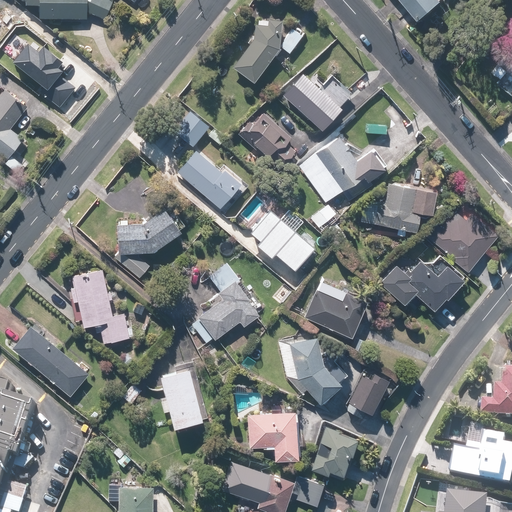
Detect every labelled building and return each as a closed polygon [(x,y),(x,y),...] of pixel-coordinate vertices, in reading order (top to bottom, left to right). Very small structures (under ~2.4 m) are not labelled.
[(112,1),(110,0),(24,0),(28,5),(40,4),(40,16),(86,19),(92,14),(104,18),(112,1)] [(402,0),(419,19),(441,0),(402,0)] [(255,24),(253,39),(232,67),(253,82),(279,48),(282,21),(268,19),(268,25),(255,24)] [(280,46),(289,53),(302,35),(293,28),(280,46)] [(47,83),(43,88),(62,103),(77,85),(61,71),(68,63),(42,42),(38,47),(29,39),(15,56),(47,83)] [(302,72),(282,94),(321,129),(341,107),(302,72)] [(0,156),(4,161),(22,138),(9,128),(27,105),(6,89),(0,96),(0,156)] [(187,108),(172,129),(195,145),(210,125),(187,108)] [(249,121),(238,133),(278,170),(295,151),(286,143),(291,137),(263,112),(252,124),(249,121)] [(217,128),(209,135),(219,145),(227,138),(217,128)] [(367,182),(384,169),(369,150),(356,160),(338,135),(298,165),(325,201),(361,174),(367,182)] [(196,150),(177,171),(220,208),(241,183),(224,169),(222,172),(196,150)] [(382,179),(373,223),(415,231),(418,215),(424,216),(428,213),(431,213),(435,189),(382,179)] [(327,203),(308,219),(318,230),(336,214),(327,203)] [(118,252),(153,251),(181,231),(164,207),(142,222),(117,223),(118,252)] [(313,245),(269,208),(250,231),(259,239),(255,243),(270,256),(274,252),(293,268),(313,245)] [(451,258),(467,271),(497,234),(471,213),(465,219),(452,208),(428,237),(452,257),(451,258)] [(403,303),(413,292),(433,309),(444,296),(446,298),(463,279),(445,264),(436,274),(419,259),(406,273),(395,263),(378,282),(403,303)] [(109,299),(114,298),(113,290),(108,291),(104,268),(72,274),(74,287),(70,288),(76,322),(82,321),(83,326),(105,321),(106,324),(95,326),(96,332),(102,331),(104,342),(131,337),(130,335),(133,334),(131,325),(128,326),(125,312),(112,315),(109,299)] [(215,339),(239,320),(243,325),(259,314),(248,299),(249,298),(235,279),(218,291),(222,297),(197,316),(215,339)] [(316,289),(304,316),(351,336),(366,300),(345,291),(341,299),(316,289)] [(129,293),(122,301),(141,316),(147,309),(129,293)] [(32,323),(13,346),(70,394),(89,372),(32,323)] [(316,337),(289,343),(297,378),(320,403),(341,384),(323,364),(316,337)] [(202,418),(188,367),(160,375),(173,426),(202,418)] [(511,416),(511,368),(504,368),(502,384),(495,383),(494,400),(482,399),(481,414),(511,416)] [(347,402),(371,413),(387,379),(373,373),(371,378),(361,373),(347,402)] [(144,386),(136,379),(122,395),(130,402),(144,386)] [(0,493),(29,404),(0,394),(0,493)] [(294,410),(246,413),(249,446),(273,444),(274,459),(298,457),(294,410)] [(339,429),(325,425),(311,468),(327,474),(329,469),(342,474),(349,453),(351,454),(356,438),(338,432),(339,429)] [(453,457),(452,473),(507,477),(509,452),(499,451),(499,442),(482,441),(482,437),(466,435),(464,458),(453,457)] [(113,451),(119,457),(117,459),(123,466),(130,459),(118,446),(113,451)] [(281,511),(294,478),(233,457),(222,487),(258,500),(256,505),(276,511),(281,511)] [(297,474),(290,496),(316,504),(323,482),(297,474)] [(152,511),(153,485),(118,484),(117,511),(152,511)] [(485,511),(488,495),(447,490),(444,511),(485,511)]
